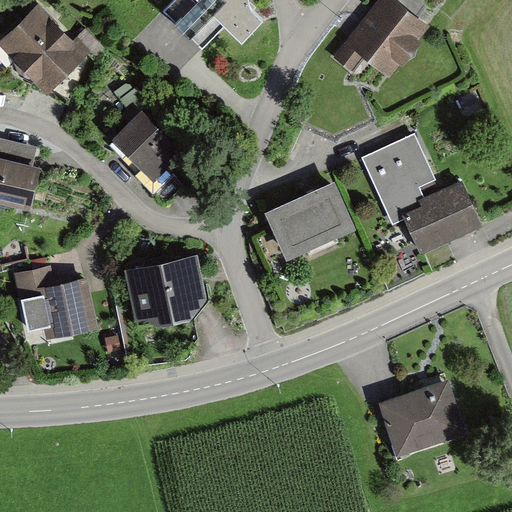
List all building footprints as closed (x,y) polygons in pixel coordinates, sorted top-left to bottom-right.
[(196,0),(246,49),(266,23),(249,8),(248,0),(196,0)] [(428,28),(393,0),(382,0),(333,61),(353,77),(365,63),(387,80),(428,28)] [(89,54),(41,7),(1,47),(50,94),(89,54)] [(184,153),(142,113),(113,143),(156,183),(184,153)] [(416,134),(360,160),(392,227),(403,222),(418,255),(482,226),(463,183),(426,200),(421,189),(438,181),(416,134)] [(0,135),(0,198),(31,206),(41,163),(34,162),(38,145),(0,135)] [(337,184),(266,214),(286,262),(358,232),(337,184)] [(196,258),(131,269),(137,316),(159,327),(189,322),(206,299),(196,258)] [(54,266),(19,271),(28,330),(41,328),(43,339),(99,330),(90,278),(56,283),(54,266)] [(468,435),(450,380),(383,402),(401,457),(468,435)]
